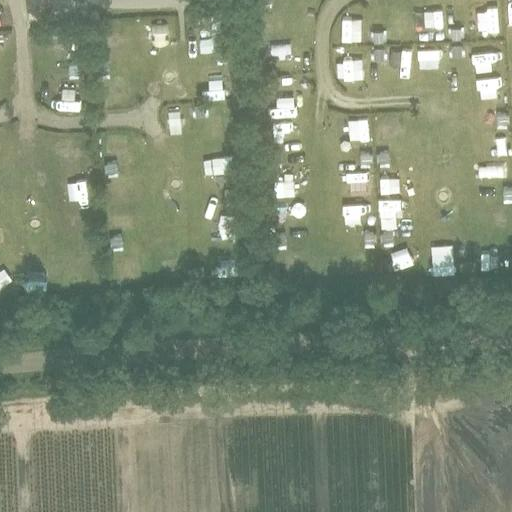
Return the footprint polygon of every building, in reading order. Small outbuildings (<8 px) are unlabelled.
[(511,0),(503,0),(504,10),(511,9),(511,0)] [(253,13),(253,32),(276,32),(276,13),(253,13)] [(46,55),(59,53),(57,36),(45,37),(46,55)] [(417,67),(417,46),(395,46),(395,66),(417,67)] [(501,47),(480,48),(481,69),(501,69),(501,47)] [(56,107),(81,105),(79,82),(55,83),(56,107)] [(50,135),(51,157),(80,156),(79,134),(50,135)] [(509,210),(497,211),(498,231),(510,230),(509,210)]
